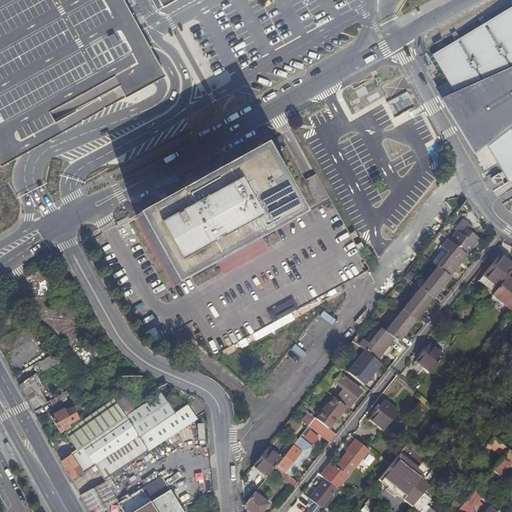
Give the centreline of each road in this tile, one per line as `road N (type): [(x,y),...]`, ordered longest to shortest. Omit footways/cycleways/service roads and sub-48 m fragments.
road 1 (unclassified): [(59,227),(393,42)]
road 2 (unclassified): [(59,227),(138,359),(206,389),(220,404),(228,462)]
road 3 (unclassified): [(511,234),(491,220),(393,42)]
road 4 (unknown): [(315,241),(324,262),(320,277),(222,334),(206,335),(188,312)]
road 5 (unknown): [(79,216),(166,335)]
road 6 (unknown): [(188,312),(315,241)]
road 7 (primary): [(67,511),(6,407)]
